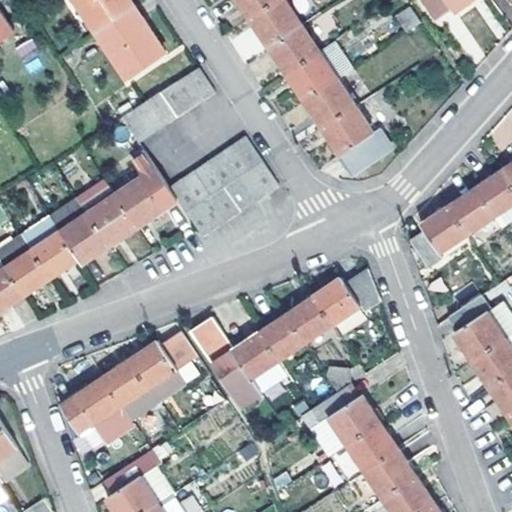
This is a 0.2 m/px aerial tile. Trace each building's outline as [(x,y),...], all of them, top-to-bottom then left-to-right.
[(73,0),(96,33),(134,6),(129,0),(73,0)] [(237,0),(250,20),(279,0),(237,0)] [(256,27),(268,46),(302,23),(286,0),(279,0),(250,20),(256,27)] [(455,12),(471,0),(423,0),(435,18),(452,7),(455,12)] [(127,79),(162,56),(147,33),(150,31),(134,6),(96,33),(127,79)] [(406,32),(420,23),(409,6),(396,14),(406,32)] [(0,40),(14,31),(0,10),(0,40)] [(287,73),(320,51),(302,23),(268,46),(281,65),(287,73)] [(147,33),(162,56),(166,54),(150,31),(147,33)] [(27,72),(41,67),(32,40),(18,45),(27,72)] [(293,83),(304,99),(338,77),(352,68),(334,42),(320,51),(287,73),(293,83)] [(186,75),(202,101),(216,92),(199,66),(186,75)] [(188,110),(202,101),(186,75),(172,85),(188,110)] [(323,128),(357,105),(338,77),(304,99),(316,117),(323,128)] [(172,85),(161,92),(177,118),(188,110),(172,85)] [(161,92),(148,101),(164,127),(177,118),(161,92)] [(148,101),(136,109),(152,134),(164,127),(148,101)] [(374,130),(357,105),(323,128),(328,136),(339,152),(336,154),(351,175),(394,147),(380,126),(374,130)] [(136,109),(123,118),(139,143),(152,134),(136,109)] [(232,144),(249,170),(262,161),(245,135),(232,144)] [(218,153),(235,179),(249,170),(232,144),(218,153)] [(141,176),(116,192),(139,228),(147,222),(164,211),(160,203),(174,194),(169,187),(146,153),(132,162),(141,176)] [(207,161),(224,187),(235,179),(218,153),(207,161)] [(192,171),(209,197),(224,187),(207,161),(192,171)] [(262,161),(249,170),(266,195),(280,187),(262,161)] [(511,164),(503,170),(511,182),(511,164)] [(235,179),(252,205),(266,195),(249,170),(235,179)] [(511,182),(503,170),(496,175),(476,188),(495,216),(511,204),(511,182)] [(192,171),(181,178),(198,204),(209,197),(192,171)] [(174,194),(186,213),(198,204),(181,178),(169,187),(174,194)] [(224,187),(241,212),(252,205),(235,179),(224,187)] [(107,180),(81,197),(112,245),(139,228),(116,192),(107,180)] [(209,197),(226,222),(241,212),(224,187),(209,197)] [(476,188),(450,205),(469,233),(495,216),(476,188)] [(52,215),(81,260),(84,264),(112,245),(81,197),(52,215)] [(198,204),(215,229),(226,222),(209,197),(198,204)] [(191,221),(202,237),(215,229),(198,204),(186,213),(191,221)] [(511,204),(495,216),(502,227),(511,220),(511,204)] [(469,233),(450,205),(441,211),(422,224),(425,230),(411,240),(429,267),(444,257),(441,251),(469,233)] [(52,215),(24,233),(53,278),(81,260),(52,215)] [(0,248),(0,257),(5,266),(25,296),(53,278),(24,233),(0,248)] [(0,269),(0,312),(25,296),(5,266),(0,269)] [(341,277),(315,294),(335,324),(361,307),(364,311),(381,300),(367,270),(345,283),(341,277)] [(315,294),(287,313),(306,343),(335,324),(315,294)] [(473,359),(511,333),(511,313),(503,301),(491,308),(482,295),(450,316),(458,330),(455,332),(473,359)] [(261,330),(280,360),(306,343),(287,313),(261,330)] [(197,326),(192,330),(244,407),(263,395),(252,379),(280,360),(261,330),(252,336),(234,348),(213,317),(197,326)] [(163,400),(188,383),(179,368),(198,355),(182,331),(161,344),(158,340),(134,356),(163,400)] [(511,333),(473,359),(491,386),(511,372),(511,333)] [(208,370),(198,355),(179,368),(188,383),(208,370)] [(134,356),(106,375),(133,416),(135,418),(163,400),(134,356)] [(330,367),(328,376),(338,391),(348,384),(349,383),(351,369),(330,367)] [(509,414),(511,411),(511,372),(491,386),(501,402),(509,414)] [(104,435),(133,416),(106,375),(63,404),(82,433),(96,424),(104,435)] [(329,416),(348,444),(383,421),(376,411),(364,393),(357,397),(348,384),(338,391),(303,414),(312,427),(329,416)] [(0,419),(0,477),(3,482),(29,464),(0,419)] [(348,444),(366,471),(401,448),(389,430),(383,421),(348,444)] [(89,451),(103,445),(95,427),(81,433),(89,451)] [(343,478),(357,471),(346,448),(332,454),(343,478)] [(385,499),(420,476),(412,464),(401,448),(366,471),(385,499)] [(117,511),(146,511),(174,494),(175,493),(158,464),(161,462),(154,449),(106,480),(113,493),(107,497),(117,511)] [(385,499),(393,511),(424,511),(438,503),(420,476),(385,499)] [(185,511),(174,494),(146,511),(185,511)] [(54,511),(46,499),(23,511),(54,511)] [(443,511),(438,503),(424,511),(443,511)]
